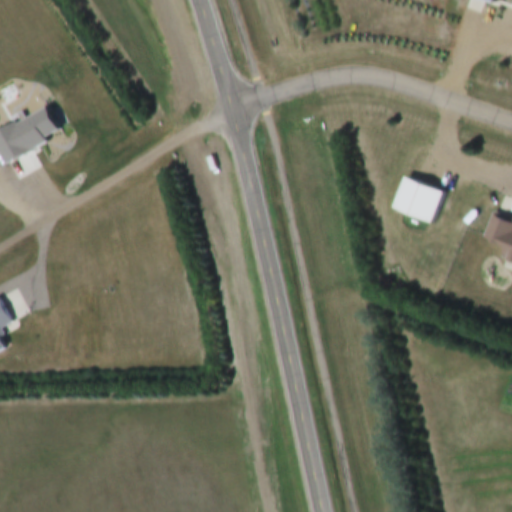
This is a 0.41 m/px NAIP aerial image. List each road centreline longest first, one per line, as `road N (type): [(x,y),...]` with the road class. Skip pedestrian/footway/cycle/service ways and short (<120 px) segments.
road 1 (secondary): [(323,511),(203,0)]
road 2 (residential): [(511,120),(378,79),(307,84),(232,112)]
